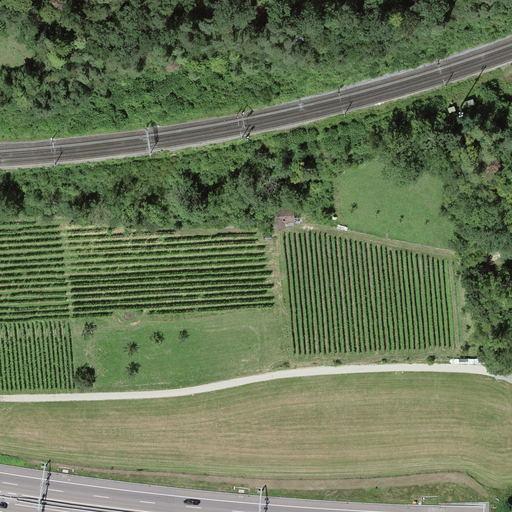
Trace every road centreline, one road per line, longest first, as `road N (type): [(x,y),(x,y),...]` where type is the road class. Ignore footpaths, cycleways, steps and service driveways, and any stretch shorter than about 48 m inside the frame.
road 1 (track): [(511,253),(464,257),(306,226),(267,232),(0,213)]
road 2 (track): [(0,399),(151,393),(385,368),(511,375)]
road 3 (motorway): [(212,511),(0,484)]
